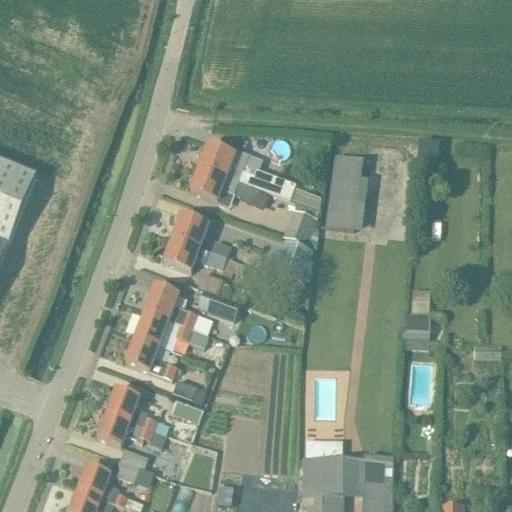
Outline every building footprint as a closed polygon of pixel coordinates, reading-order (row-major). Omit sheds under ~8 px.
[(208,149),(199,174),(226,184),(235,160),(208,149)] [(335,160),(325,232),(319,230),(318,241),(355,246),(356,239),(362,239),(371,168),(363,168),(363,166),(335,162),(335,161),(335,160)] [(0,273),(37,182),(0,167),(0,273)] [(221,196),(232,200),(259,210),(263,199),(253,195),(253,194),(226,184),(199,174),(190,198),(217,208),(221,196)] [(290,205),(296,190),(259,175),(252,192),(290,205)] [(282,243),(307,252),(315,256),(318,234),(314,233),(318,225),(292,215),(282,243)] [(181,220),(172,244),(199,254),(208,230),(181,220)] [(199,254),(172,244),(163,269),(190,279),(195,267),(221,277),(220,278),(231,282),(233,277),(239,280),(240,279),(260,285),(263,277),(227,264),(210,258),(199,254)] [(284,246),(273,277),(303,288),(304,284),(310,287),(313,269),(310,268),(314,256),(284,246)] [(215,247),(210,258),(227,264),(231,253),(215,247)] [(203,279),(197,294),(217,301),(218,300),(225,303),(230,290),(222,287),(223,286),(203,279)] [(155,291),(145,317),(209,342),(214,329),(185,318),(186,318),(174,313),(179,300),(155,291)] [(233,330),(240,312),(204,299),(200,312),(219,319),(217,324),(233,330)] [(145,317),(135,343),(159,353),(164,340),(204,355),(209,342),(145,317)] [(403,318),(402,344),(429,345),(431,320),(403,318)] [(135,343),(125,370),(149,379),(149,378),(162,384),(163,383),(173,387),(177,374),(168,370),(154,365),(159,353),(135,343)] [(177,387),(172,400),(192,407),(201,411),(206,398),(197,394),(177,387)] [(116,394),(107,419),(166,442),(169,432),(146,423),(148,419),(136,414),(140,403),(116,394)] [(198,430),(203,417),(176,407),(171,420),(198,430)] [(166,442),(107,419),(97,445),(120,454),(125,442),(136,446),(135,448),(141,450),(143,445),(149,447),(148,450),(161,455),(166,442)] [(124,455),(119,468),(139,476),(139,474),(144,475),(148,464),(124,455)] [(343,511),(344,504),(362,504),(361,511),(391,511),(393,463),(364,462),(363,467),(303,465),(303,466),(302,466),(301,511),(343,511)] [(139,476),(119,468),(114,482),(133,489),(139,476)] [(88,471),(78,496),(113,509),(116,498),(118,494),(107,490),(111,479),(88,471)] [(78,496),(71,511),(111,511),(113,509),(78,496)] [(113,509),(122,511),(123,511),(124,511),(141,511),(143,508),(116,498),(113,509)]
